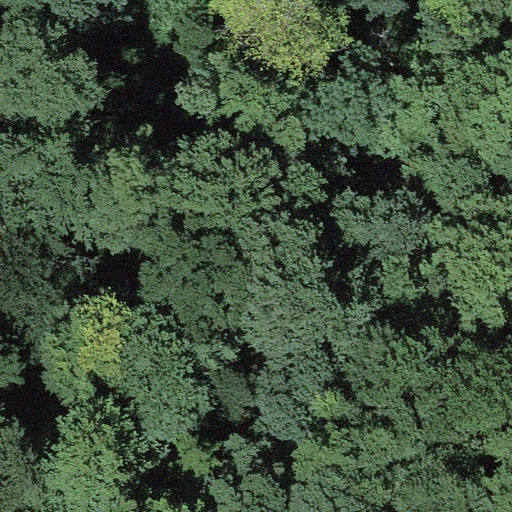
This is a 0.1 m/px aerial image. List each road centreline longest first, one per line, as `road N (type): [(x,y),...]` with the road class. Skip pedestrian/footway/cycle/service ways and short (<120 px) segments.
road 1 (track): [(232,511),(425,48),(456,0)]
road 2 (track): [(0,370),(70,350),(291,239),(361,214)]
